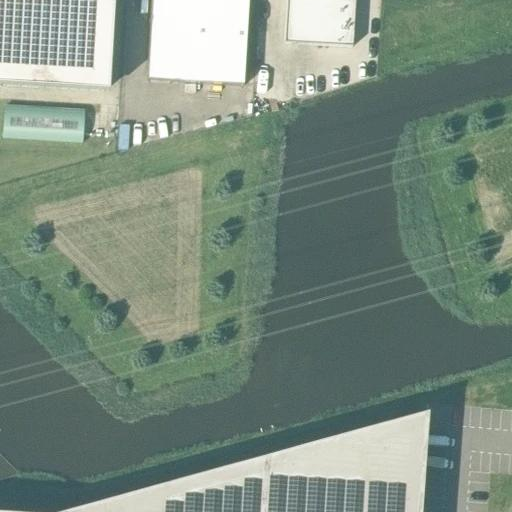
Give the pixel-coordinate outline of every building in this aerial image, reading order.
[(0,0),(0,85),(106,91),(110,0),(0,0)] [(242,88),(246,0),(149,0),(145,82),(242,88)] [(285,0),(283,45),(351,49),(354,0),(285,0)] [(511,0),(423,0),(421,46),(511,20),(511,0)] [(3,107),(1,140),(82,145),(83,111),(3,107)] [(417,511),(424,417),(80,511),(417,511)]
